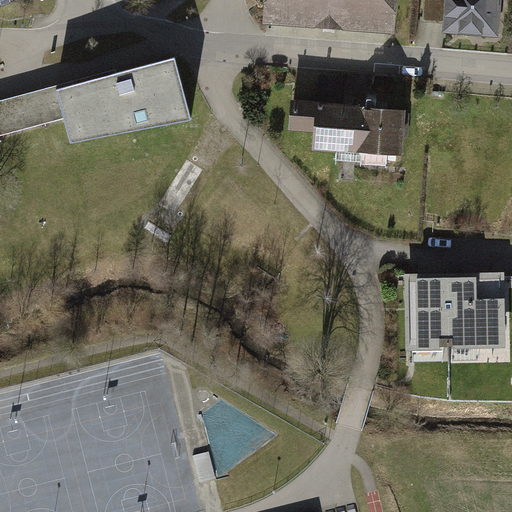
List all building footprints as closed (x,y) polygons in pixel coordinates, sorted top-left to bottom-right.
[(263,0),(262,28),(267,28),(390,37),(395,37),(397,0),(263,0)] [(423,0),(423,28),(446,28),(446,0),(423,0)] [(508,0),(446,0),(446,28),(444,45),(504,50),(508,0)] [(191,119),(175,57),(56,89),(57,91),(0,107),(0,135),(63,118),(70,142),(191,119)] [(317,108),(296,107),(294,142),(318,143),(317,163),(411,167),(413,116),(348,113),(349,80),(318,78),(317,108)] [(507,281),(456,282),(457,364),(509,363),(507,281)] [(456,282),(407,282),(408,365),(457,364),(456,282)]
